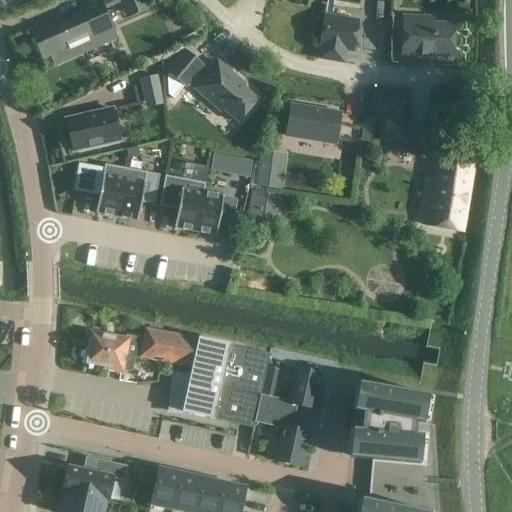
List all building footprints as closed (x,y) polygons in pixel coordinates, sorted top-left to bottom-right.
[(149,8),(145,0),(118,0),(126,18),(149,8)] [(30,32),(42,60),(111,29),(99,1),(30,32)] [(320,46),(323,46),(352,51),(357,21),(325,16),(320,46)] [(402,55),(452,57),(453,26),(422,24),(423,18),(403,17),(402,55)] [(134,30),(123,36),(129,48),(140,42),(134,30)] [(196,32),(181,39),(183,45),(198,38),(196,32)] [(184,51),(167,71),(184,86),(201,66),(184,51)] [(217,60),(192,89),(219,113),(222,110),(237,124),(258,99),(243,86),(245,84),(217,60)] [(116,69),(105,74),(108,80),(119,76),(116,69)] [(157,76),(139,80),(145,108),(164,104),(157,76)] [(373,88),(373,119),(374,119),(383,119),(383,141),(409,142),(411,89),(373,88)] [(289,104),(283,137),(335,146),(340,112),(289,104)] [(113,106),(63,117),(71,154),(122,143),(113,106)] [(364,118),(360,142),(370,143),(374,119),(373,119),(364,118)] [(137,147),(125,150),(127,158),(139,155),(137,147)] [(259,151),(255,187),(282,190),(286,154),(259,151)] [(214,152),(211,170),(251,175),(253,158),(214,152)] [(474,166),(436,160),(425,226),(462,232),(474,166)] [(98,196),(94,213),(116,217),(125,168),(104,164),(103,168),(98,196)] [(125,168),(116,217),(137,221),(140,203),(153,205),(159,175),(146,172),(125,168)] [(164,176),(158,206),(177,209),(173,228),(194,232),(202,193),(203,193),(205,184),(164,176)] [(85,177),(80,198),(92,200),(96,179),(85,177)] [(251,191),(247,220),(277,224),(281,195),(251,191)] [(202,193),(194,232),(215,236),(218,219),(222,197),(203,193),(202,193)] [(91,334),(85,364),(121,371),(121,368),(131,371),(134,358),(140,359),(140,357),(191,367),(190,374),(189,379),(178,376),(170,410),(184,413),(211,419),(252,428),(259,395),(266,367),(268,354),(230,346),(230,345),(198,338),(197,339),(145,330),(143,339),(126,336),(126,340),(91,334)] [(260,395),(257,409),(294,417),(297,407),(315,411),(319,392),(323,373),(294,367),(290,386),(286,401),(272,398),(260,395)] [(351,430),(349,458),(372,460),(419,464),(422,435),(414,435),(415,423),(424,425),(428,395),(358,382),(352,411),(363,413),(362,430),(351,430)] [(257,409),(254,423),(280,429),(277,444),(273,463),(302,469),(307,450),(311,431),(292,427),(294,417),(257,409)] [(69,468),(64,491),(108,501),(113,478),(123,481),(127,466),(97,460),(94,474),(69,468)] [(155,468),(146,509),(160,511),(168,511),(177,473),(155,468)] [(177,473),(168,511),(192,511),(200,478),(177,473)] [(200,478),(192,511),(215,511),(222,483),(200,478)] [(222,483),(215,511),(239,511),(244,488),(222,483)] [(61,494),(57,510),(60,510),(59,511),(104,511),(108,501),(64,491),(63,494),(61,494)] [(424,511),(370,501),(361,499),(358,511),(424,511)]
